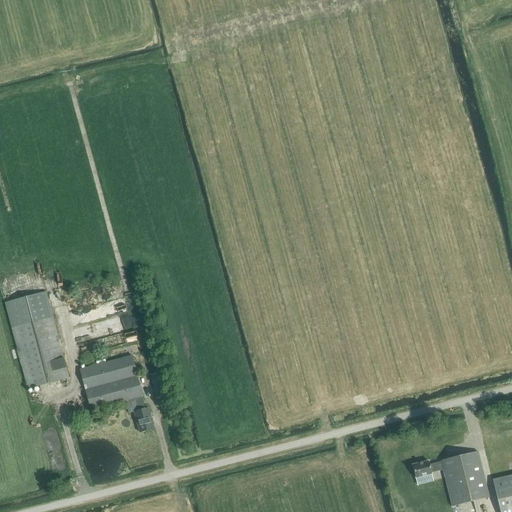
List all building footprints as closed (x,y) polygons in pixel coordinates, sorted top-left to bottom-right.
[(27,389),(69,378),(46,291),(4,302),(27,389)] [(124,332),(144,325),(139,312),(119,319),(124,332)] [(145,409),(142,396),(131,355),(79,369),(90,410),(125,400),(129,414),(134,412),(139,432),(153,429),(148,408),(145,409)] [(156,398),(167,395),(161,372),(150,375),(156,398)] [(489,498),(477,451),(441,461),(441,462),(430,465),(429,461),(412,465),(415,478),(431,474),(431,473),(443,470),(452,507),(489,498)] [(511,511),(511,474),(492,480),(499,511),(511,511)]
